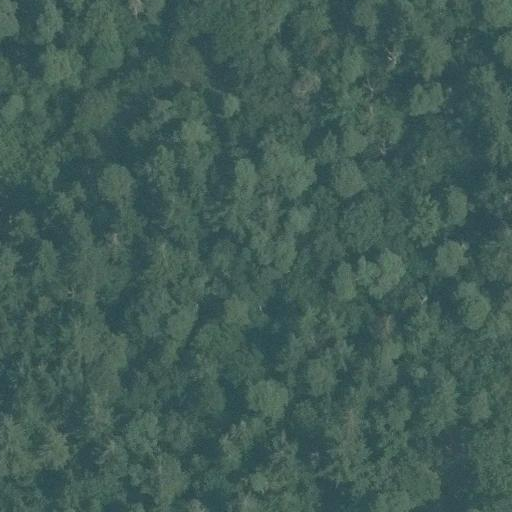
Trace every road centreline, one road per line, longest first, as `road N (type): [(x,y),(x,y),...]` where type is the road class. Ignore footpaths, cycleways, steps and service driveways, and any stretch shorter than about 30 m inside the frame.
road 1 (track): [(0,192),(232,0)]
road 2 (track): [(410,0),(511,107)]
